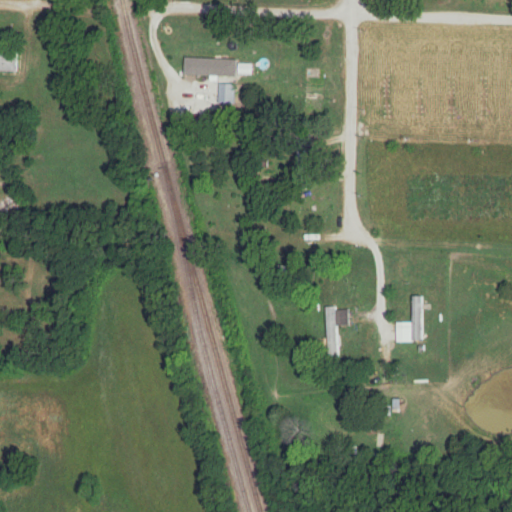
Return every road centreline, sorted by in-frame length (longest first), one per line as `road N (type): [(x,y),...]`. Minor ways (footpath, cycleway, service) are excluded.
road 1 (residential): [(511,18),(150,7)]
road 2 (residential): [(349,227),(348,0)]
road 3 (residential): [(130,239),(0,234)]
